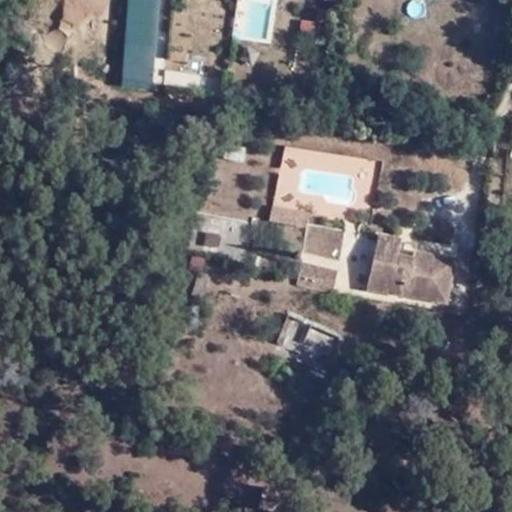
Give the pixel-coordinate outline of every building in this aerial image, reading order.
[(126,0),(125,79),(157,80),(159,0),(126,0)] [(244,140),(245,130),(237,129),(235,138),(244,140)] [(244,162),(249,150),(234,147),(230,159),(244,162)] [(316,214),(279,207),(276,223),(313,230),(316,214)] [(220,249),(221,237),(214,235),(210,247),(220,249)] [(373,291),(376,292),(384,255),(402,257),(406,241),(382,238),(373,291)] [(418,260),(458,265),(458,261),(418,254),(418,260)] [(451,304),(458,265),(418,260),(402,257),(384,255),(376,292),(410,298),(410,296),(451,304)] [(308,266),(303,286),(337,293),(341,277),(308,266)] [(207,298),(214,279),(205,276),(198,295),(207,298)] [(287,318),(279,354),(331,366),(339,330),(287,318)] [(257,511),(289,511),(296,503),(262,496),(257,511)]
